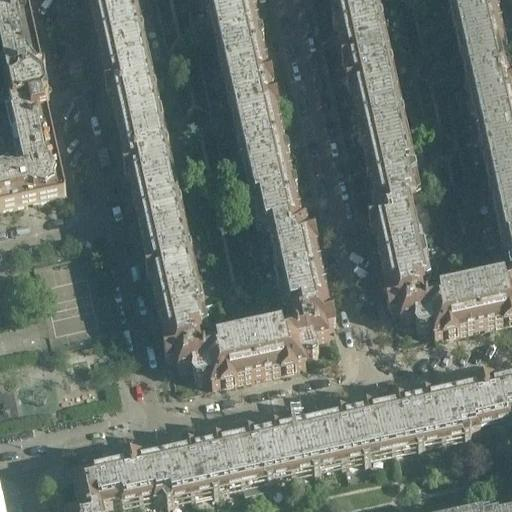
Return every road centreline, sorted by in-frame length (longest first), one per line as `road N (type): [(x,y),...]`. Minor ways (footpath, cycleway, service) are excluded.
road 1 (residential): [(291,0),(369,387)]
road 2 (residential): [(61,0),(110,223)]
road 3 (residential): [(157,432),(369,387)]
road 4 (residential): [(110,223),(157,432)]
road 5 (residential): [(369,387),(411,387),(511,364)]
road 6 (residential): [(20,464),(157,432)]
